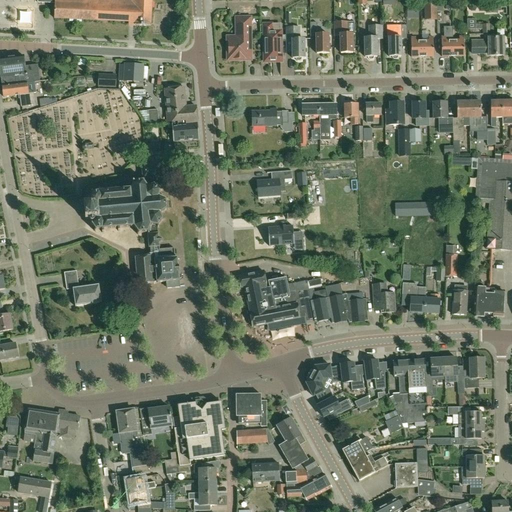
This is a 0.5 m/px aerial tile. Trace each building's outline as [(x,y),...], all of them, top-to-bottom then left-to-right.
[(37,0),(38,3),(55,4),(54,19),(126,22),(127,0),(37,0)] [(127,0),(126,22),(136,23),(135,26),(151,27),(152,0),(127,0)] [(437,20),(437,13),(425,13),(425,21),(437,20)] [(250,56),(250,37),(250,18),(236,18),(236,37),(234,37),(227,44),(227,58),(230,60),(246,60),(250,56)] [(355,44),(352,44),(352,35),(354,35),(354,22),(334,23),(334,37),(340,36),(340,54),(352,53),(352,50),(355,50),(355,44)] [(328,44),(328,35),(316,35),(316,23),(310,23),(310,37),(316,37),(316,54),(328,54),(328,50),(331,50),(330,44),(328,44)] [(476,31),(482,31),(482,34),(490,34),(490,25),(482,25),(482,27),(476,27),(476,31)] [(382,40),(382,26),(369,26),(369,38),(364,38),(365,58),(368,58),(368,59),(369,60),(372,60),(374,59),(374,58),(377,57),(376,40),(382,40)] [(406,39),(406,26),(400,26),(400,28),(388,28),(388,38),(389,57),(392,57),(392,59),(393,60),(396,60),(398,59),(398,57),(401,57),(400,39),(406,39)] [(273,59),(280,59),(280,32),(272,32),(272,28),(264,28),(264,62),(273,62),(273,59)] [(300,62),(301,60),(301,59),(304,59),(304,39),(299,40),(299,28),(285,28),(286,41),(292,41),(292,59),(295,59),(295,60),(297,62),(300,62)] [(459,41),(452,41),(453,57),(464,57),(463,37),(459,37),(459,41)] [(428,42),(422,42),(422,58),(433,57),(432,38),(428,38),(428,42)] [(453,57),(452,41),(446,41),(446,38),(441,38),(441,57),(453,57)] [(488,41),(483,41),(471,41),(472,44),(472,54),(488,54),(488,57),(503,56),(503,38),(488,39),(488,41)] [(422,58),(422,42),(415,42),(415,39),(411,39),(411,58),(422,58)] [(38,65),(31,66),(24,67),(23,56),(0,59),(0,71),(2,86),(27,83),(40,82),(38,65)] [(455,75),(454,61),(446,62),(447,75),(455,75)] [(125,63),(124,80),(142,81),(143,65),(125,63)] [(116,76),(99,76),(99,87),(116,87),(116,76)] [(28,94),(27,83),(2,86),(4,98),(19,96),(20,108),(35,105),(33,93),(28,94)] [(186,124),(197,123),(196,107),(185,107),(184,88),(165,90),(167,123),(171,123),(178,122),(178,127),(186,126),(186,124)] [(511,101),(502,102),(502,118),(507,118),(507,127),(511,127),(511,118),(511,117),(511,101)] [(469,127),(469,118),(468,102),(456,103),(457,119),(453,119),(453,133),(453,155),(460,155),(460,142),(464,142),(464,127),(469,127)] [(480,102),(468,102),(469,118),(474,118),(474,126),(480,126),(480,102)] [(502,118),(502,102),(490,102),(490,118),(491,118),(491,127),(495,127),(495,118),(502,118)] [(386,111),(387,125),(403,125),(403,103),(390,103),(390,110),(386,111)] [(418,128),(425,127),(429,127),(429,121),(425,121),(425,119),(424,103),(412,103),(413,119),(418,119),(418,128)] [(439,125),(439,133),(453,133),(453,119),(447,119),(446,103),(432,103),(433,118),(439,118),(439,125)] [(357,118),(358,118),(357,104),(344,105),(344,119),(351,118),(351,126),(358,126),(357,118)] [(372,117),(380,116),(380,104),(364,104),(365,116),(366,116),(366,123),(372,123),(372,117)] [(319,116),(319,105),(302,106),(302,116),(319,116)] [(336,105),(319,105),(319,116),(319,122),(319,133),(329,132),(329,120),(336,120),(336,116),(336,105)] [(288,123),(287,112),(282,112),(275,113),(275,110),(270,110),(270,112),(252,113),(252,127),(276,126),(282,126),(282,127),(285,131),(286,130),(286,133),(292,133),(292,123),(288,123)] [(158,124),(157,111),(148,112),(149,124),(158,124)] [(199,141),(197,123),(186,124),(186,126),(178,127),(178,122),(171,123),(173,143),(199,141)] [(487,128),(487,129),(487,141),(487,145),(496,145),(495,130),(487,130),(487,128)] [(409,143),(409,130),(400,131),(400,143),(409,143)] [(420,130),(409,130),(409,143),(421,143),(420,130)] [(511,251),(511,160),(497,160),(497,158),(492,157),(492,159),(472,158),(471,170),(477,170),(475,203),(489,204),(486,250),(511,251)] [(118,183),(119,187),(115,187),(115,188),(114,188),(114,191),(100,192),(100,190),(98,190),(98,193),(93,193),(92,192),(91,192),(92,194),(90,199),(87,199),(88,200),(90,200),(93,205),(84,206),(85,220),(90,219),(91,221),(93,222),(92,224),(90,225),(90,226),(92,226),(95,230),(94,232),(96,232),(96,231),(102,230),(102,233),(104,233),(104,230),(118,229),(118,232),(120,232),(119,229),(134,228),(138,233),(137,235),(139,235),(139,234),(147,233),(148,235),(149,249),(150,249),(150,252),(154,252),(154,248),(159,248),(159,247),(159,244),(161,242),(161,239),(159,238),(158,234),(157,229),(158,228),(158,226),(162,221),(164,221),(164,220),(162,220),(160,215),(166,210),(168,211),(168,210),(167,209),(166,201),(167,200),(167,199),(165,200),(159,197),(160,192),(162,191),(161,190),(159,190),(154,186),(154,184),(153,184),(153,179),(152,165),(141,166),(142,180),(143,180),(142,182),(135,182),(133,180),(132,181),(132,182),(118,183)] [(284,181),(292,180),(291,171),(270,173),(271,181),(256,182),(258,197),(280,196),(280,192),(285,192),(284,181)] [(296,205),(302,223),(314,218),(308,201),(296,205)] [(431,203),(394,204),(395,218),(432,217),(431,203)] [(294,245),(293,227),(268,228),(269,246),(294,245)] [(344,259),(345,248),(315,245),(314,257),(323,257),(325,258),(344,259)] [(446,247),(446,255),(445,278),(457,278),(457,256),(456,256),(456,247),(446,247)] [(177,258),(175,258),(174,248),(159,250),(159,248),(154,248),(154,252),(150,252),(151,256),(135,258),(138,284),(158,282),(159,283),(166,282),(166,289),(172,288),(171,282),(179,281),(177,258)] [(496,253),(487,253),(487,289),(495,289),(496,253)] [(444,268),(436,268),(426,268),(426,277),(430,277),(430,272),(436,272),(436,282),(444,282),(444,268)] [(75,307),(102,304),(99,285),(79,288),(76,272),(65,273),(67,290),(73,290),(75,307)] [(305,322),(314,321),(311,302),(316,301),(314,289),(288,294),(285,279),(268,282),(269,289),(266,290),(265,287),(266,287),(263,272),(238,277),(241,288),(244,288),(252,328),(267,325),(268,331),(306,324),(305,322)] [(493,307),(485,306),(486,291),(483,291),(483,283),(474,283),(473,295),(475,295),(474,314),(493,315),(493,307)] [(410,297),(410,299),(410,313),(424,313),(425,299),(425,288),(416,288),(416,285),(402,284),(401,296),(410,297)] [(385,285),(372,286),(374,312),(380,312),(380,314),(394,314),(393,295),(386,295),(385,285)] [(466,315),(467,292),(467,287),(454,286),(454,291),(453,291),(452,315),(466,315)] [(503,292),(486,291),(485,306),(493,307),(493,315),(502,316),(503,292)] [(346,295),(316,301),(311,302),(314,321),(314,322),(331,319),(331,324),(348,321),(348,323),(368,322),(366,300),(347,301),(346,295)] [(431,300),(425,299),(424,313),(438,314),(439,300),(438,300),(438,295),(431,295),(431,300)] [(0,302),(0,334),(4,334),(3,332),(12,330),(9,315),(1,317),(0,314),(0,308),(1,309),(0,302)] [(0,361),(18,358),(15,344),(1,347),(0,342),(0,341),(0,361)] [(456,358),(443,359),(444,377),(450,377),(450,381),(456,381),(457,394),(464,394),(464,389),(463,380),(457,380),(456,358)] [(462,371),(463,380),(464,389),(478,388),(478,379),(484,379),(483,358),(469,359),(469,371),(462,371)] [(379,372),(378,359),(364,361),(367,379),(375,378),(376,388),(386,387),(385,371),(379,372)] [(444,377),(443,359),(430,360),(431,378),(444,377)] [(424,360),(411,361),(413,383),(407,383),(407,395),(426,393),(425,381),(424,360)] [(426,396),(426,393),(407,395),(407,383),(413,383),(411,361),(393,362),(393,378),(406,377),(406,383),(401,383),(401,388),(399,388),(399,394),(392,394),(393,396),(389,398),(395,412),(398,416),(401,424),(407,424),(414,423),(415,428),(424,427),(424,422),(427,422),(427,409),(426,396)] [(355,375),(354,362),(340,364),(342,378),(343,382),(351,381),(352,389),(364,388),(362,374),(355,375)] [(332,379),(330,365),(315,367),(313,370),(315,371),(312,376),(328,384),(330,380),(332,379)] [(325,388),(328,384),(312,376),(310,381),(308,380),(307,383),(314,397),(327,391),(325,388)] [(266,401),(261,401),(261,395),(236,396),(236,425),(261,424),(261,427),(266,427),(266,401)] [(369,403),(368,396),(358,401),(366,404),(369,403)] [(203,398),(194,399),(186,400),(186,405),(184,406),(181,406),(179,406),(177,406),(180,429),(174,429),(177,453),(179,467),(188,466),(190,466),(190,462),(224,457),(221,431),(225,431),(221,403),(208,405),(208,402),(203,398)] [(352,409),(347,400),(338,405),(334,398),(331,399),(318,406),(324,418),(335,412),(337,415),(352,409)] [(377,406),(376,404),(375,401),(358,408),(360,414),(377,406)] [(286,416),(291,413),(286,406),(281,408),(286,416)] [(169,408),(140,412),(143,437),(151,435),(151,429),(162,427),(162,426),(171,425),(169,408)] [(480,412),(478,412),(478,409),(470,409),(470,412),(465,412),(465,414),(463,414),(463,408),(448,408),(448,416),(458,415),(458,426),(484,426),(484,420),(480,420),(480,412)] [(58,414),(28,410),(25,431),(24,441),(35,443),(34,451),(35,451),(33,462),(52,465),(57,430),(59,431),(59,433),(60,433),(60,436),(74,439),(75,430),(78,431),(80,417),(68,415),(68,412),(59,410),(58,414)] [(143,437),(140,412),(140,410),(134,411),(134,410),(116,413),(122,454),(131,454),(132,460),(131,460),(132,468),(147,466),(148,469),(151,469),(150,465),(149,461),(147,462),(146,458),(143,437)] [(407,426),(407,424),(401,424),(398,416),(395,412),(384,417),(386,422),(385,423),(390,435),(403,429),(405,438),(407,437),(406,431),(405,428),(407,428),(407,427),(407,426)] [(294,468),(295,471),(306,470),(306,474),(317,468),(312,458),(308,460),(299,446),(304,443),(301,437),(301,436),(290,419),(276,427),(285,441),(278,445),(292,469),(294,468)] [(484,432),(484,426),(458,426),(458,438),(450,439),(450,445),(463,445),(463,439),(481,439),(481,433),(484,432)] [(266,443),(266,430),(236,432),(237,445),(266,443)] [(367,452),(372,449),(372,448),(375,446),(373,442),(370,444),(366,438),(360,441),(342,451),(348,462),(366,452),(367,452)] [(465,457),(465,467),(484,467),(484,456),(482,456),(482,449),(461,450),(462,457),(465,457)] [(17,459),(18,451),(8,450),(8,453),(3,453),(4,452),(0,452),(0,467),(2,468),(3,458),(14,458),(14,460),(17,460),(17,459)] [(366,462),(372,459),(370,455),(368,456),(367,452),(366,452),(348,462),(353,473),(367,465),(366,462)] [(179,467),(177,453),(170,454),(171,460),(164,461),(165,469),(178,467),(179,467)] [(73,458),(77,468),(88,463),(85,454),(73,458)] [(358,482),(388,465),(384,458),(383,458),(374,463),(372,459),(366,462),(367,465),(353,473),(358,482)] [(216,482),(216,470),(217,470),(217,462),(194,465),(194,474),(198,474),(198,482),(216,482)] [(253,484),(279,482),(278,464),(251,465),(253,484)] [(417,464),(395,465),(396,489),(417,488),(417,481),(417,464)] [(189,473),(188,466),(179,467),(178,467),(179,474),(189,473)] [(178,467),(165,469),(166,476),(179,474),(178,467)] [(304,496),(306,501),(316,496),(331,488),(319,467),(317,468),(306,474),(306,470),(295,471),(285,471),(286,485),(287,495),(287,497),(294,497),(304,496)] [(484,479),(484,467),(465,467),(466,478),(462,478),(462,485),(470,485),(470,495),(481,495),(481,485),(482,485),(482,479),(484,479)] [(154,483),(144,485),(143,478),(126,481),(128,493),(155,489),(154,483)] [(33,496),(35,481),(20,479),(18,494),(33,496)] [(45,511),(50,483),(35,481),(33,496),(42,497),(39,511),(45,511)] [(435,483),(417,481),(417,488),(434,490),(435,483)] [(216,494),(216,482),(198,482),(199,494),(216,494)] [(173,484),(164,485),(166,495),(174,494),(173,484)] [(287,495),(286,485),(276,486),(277,496),(287,495)] [(434,490),(417,488),(418,496),(435,498),(436,490),(434,490)] [(147,502),(145,490),(155,489),(128,493),(130,505),(147,502)] [(216,494),(199,494),(188,494),(189,500),(199,500),(199,506),(194,506),(194,511),(199,511),(211,511),(210,506),(217,506),(216,494)] [(253,498),(247,503),(251,509),(257,504),(253,498)] [(375,511),(394,511),(402,508),(407,505),(403,498),(398,501),(397,499),(391,503),(391,502),(375,511)] [(0,506),(10,507),(10,500),(0,499),(0,506)] [(17,511),(17,509),(18,500),(10,500),(10,507),(9,511),(17,511)] [(459,511),(471,508),(469,502),(439,511),(459,511)] [(507,511),(507,502),(491,502),(491,511),(507,511)]
